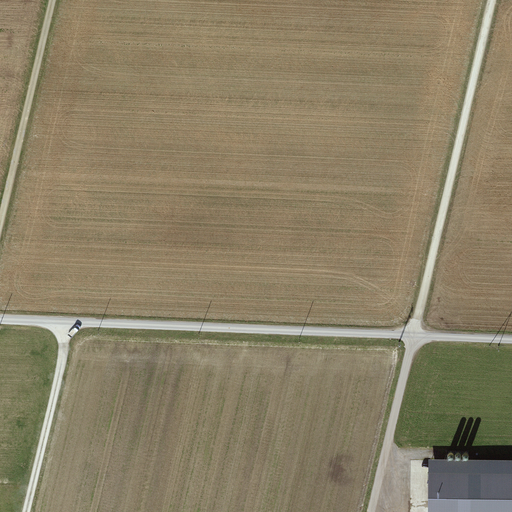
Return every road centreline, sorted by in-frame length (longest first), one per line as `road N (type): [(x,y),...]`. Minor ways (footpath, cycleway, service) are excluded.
road 1 (unclassified): [(511,339),(0,320)]
road 2 (track): [(498,0),(417,335)]
road 3 (track): [(0,243),(56,0)]
road 4 (track): [(69,323),(27,511)]
